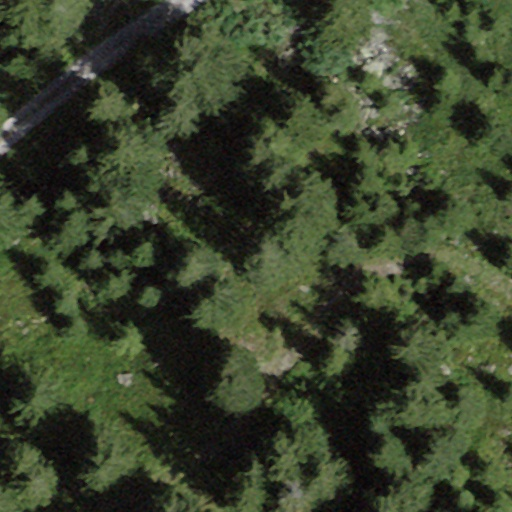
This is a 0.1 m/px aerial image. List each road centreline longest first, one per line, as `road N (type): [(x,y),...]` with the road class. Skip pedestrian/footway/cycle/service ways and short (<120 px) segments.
road 1 (track): [(511,286),(444,256),(377,265),(313,320),(195,472),(118,511)]
road 2 (track): [(0,134),(125,32),(206,0)]
